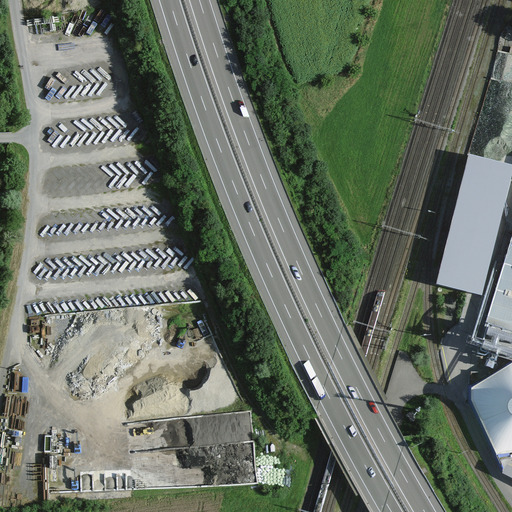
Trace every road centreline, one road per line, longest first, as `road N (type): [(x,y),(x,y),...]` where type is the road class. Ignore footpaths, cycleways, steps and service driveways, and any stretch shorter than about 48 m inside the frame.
road 1 (motorway): [(424,511),(335,350),(257,172),(198,0)]
road 2 (motorway): [(215,129),(271,271),(393,511)]
road 3 (motorway): [(215,129),(208,150),(258,275),(378,511)]
road 4 (unclassified): [(360,511),(394,401),(425,386),(459,403),(511,500)]
road 5 (unclassified): [(36,140),(29,241),(0,417)]
road 6 (unclassified): [(16,0),(36,140)]
road 7 (motorway): [(172,0),(215,129)]
